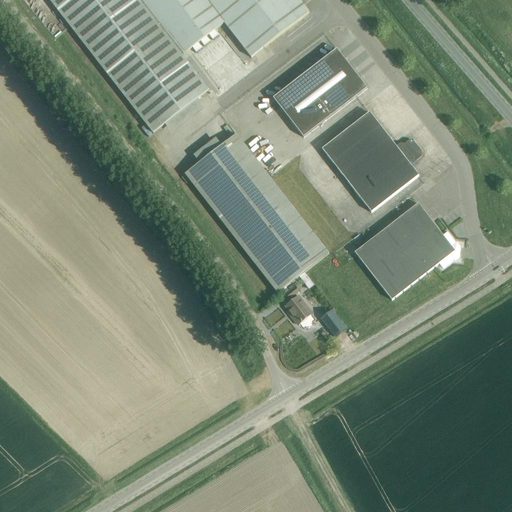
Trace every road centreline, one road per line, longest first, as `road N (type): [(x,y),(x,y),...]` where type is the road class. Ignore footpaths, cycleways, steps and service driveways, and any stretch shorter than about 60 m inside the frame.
road 1 (unclassified): [(286,397),(230,280),(3,0)]
road 2 (unclassified): [(493,268),(478,243),(455,156),(343,13)]
road 3 (tertiary): [(286,397),(493,268)]
road 4 (tertiary): [(99,511),(286,397)]
road 5 (secondary): [(511,116),(409,0)]
road 6 (unclassified): [(246,91),(343,13)]
